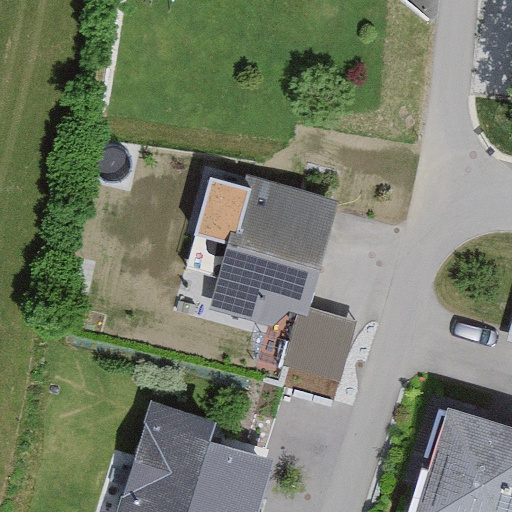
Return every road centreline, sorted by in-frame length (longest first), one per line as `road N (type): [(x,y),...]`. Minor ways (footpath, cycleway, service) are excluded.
road 1 (residential): [(443,187),(383,419),(350,511)]
road 2 (residential): [(462,0),(443,187)]
